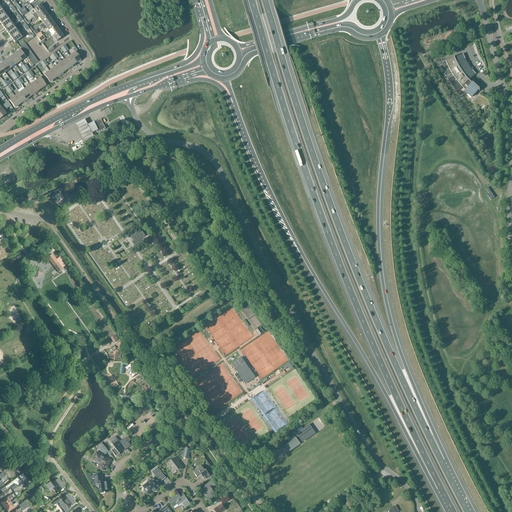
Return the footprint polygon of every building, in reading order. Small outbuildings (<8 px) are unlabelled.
[(34,18),(44,10),(40,5),(33,10),(35,13),(32,15),(34,18)] [(48,16),(44,10),(34,18),(35,20),(39,18),(41,21),(48,16)] [(0,22),(1,24),(9,19),(5,14),(0,18),(0,22)] [(42,28),(52,21),(48,16),(41,21),(43,24),(39,27),(40,29),(42,28)] [(9,19),(1,24),(5,29),(12,24),(9,19)] [(44,30),(46,28),(49,31),(56,26),(52,21),(42,28),(44,30)] [(12,24),(5,29),(8,34),(15,28),(12,24)] [(56,26),(49,31),(51,34),(48,36),(50,38),(52,36),(59,31),(56,26)] [(15,28),(8,34),(11,38),(19,33),(15,28)] [(52,36),(56,42),(63,37),(59,31),(52,36)] [(19,33),(11,38),(15,43),(22,38),(19,33)] [(25,58),(20,50),(14,54),(20,62),(25,58)] [(75,53),(70,56),(75,64),(80,60),(75,53)] [(14,54),(9,58),(15,65),(20,62),(14,54)] [(471,83),(469,81),(475,74),(476,75),(473,70),(472,71),(470,69),(470,68),(469,66),(468,67),(466,63),(464,60),(465,59),(464,56),(463,54),(463,55),(455,58),(454,56),(453,56),(454,58),(446,61),(449,68),(454,77),(448,80),(447,79),(457,94),(456,93),(462,87),(465,90),(465,91),(472,97),(478,90),(480,92),(471,83)] [(70,68),(75,64),(70,56),(64,60),(70,68)] [(9,58),(4,61),(10,69),(15,65),(9,58)] [(59,64),(65,72),(70,68),(64,60),(59,64)] [(4,61),(0,64),(0,66),(5,73),(10,69),(4,61)] [(60,75),(65,72),(59,64),(54,68),(60,75)] [(55,79),(60,75),(54,68),(49,71),(55,79)] [(50,83),(55,79),(49,71),(44,75),(50,83)] [(35,82),(40,90),(46,86),(40,78),(35,82)] [(35,93),(40,90),(35,82),(30,86),(35,93)] [(30,97),(35,93),(30,86),(25,89),(30,97)] [(25,101),(30,97),(25,89),(19,93),(25,101)] [(20,105),(25,101),(19,93),(14,97),(20,105)] [(9,101),(15,108),(20,105),(14,97),(9,101)] [(86,120),(77,125),(85,142),(94,138),(93,135),(97,133),(92,124),(88,126),(86,120)] [(92,124),(97,133),(105,129),(100,120),(92,124)] [(85,194),(82,188),(75,192),(78,197),(85,194)] [(491,200),(493,199),(495,198),(488,188),(487,188),(486,189),(489,194),(487,195),(491,200)] [(53,200),(56,204),(63,199),(59,192),(56,194),(56,193),(53,195),(54,196),(52,197),(54,200),(53,200)] [(145,236),(141,230),(131,237),(135,243),(145,236)] [(54,266),(59,262),(53,255),(48,259),(54,266)] [(44,273),(39,267),(32,271),(37,278),(44,273)] [(255,331),(259,336),(264,332),(261,327),(255,331)] [(241,357),(231,364),(245,384),(255,378),(241,357)] [(134,367),(129,370),(136,380),(141,377),(134,367)] [(314,432),(309,425),(296,434),(301,441),(314,432)] [(114,440),(111,442),(115,448),(111,451),(116,457),(120,454),(119,453),(125,449),(125,450),(131,446),(128,442),(131,440),(128,436),(125,438),(127,440),(124,443),(122,440),(119,442),(115,437),(113,438),(114,440)] [(293,437),(288,441),(290,442),(281,448),(286,455),(300,444),(296,438),(295,439),(293,437)] [(98,468),(103,471),(105,467),(107,468),(111,461),(97,452),(93,460),(100,464),(98,468)] [(172,468),(170,470),(174,474),(182,468),(178,462),(179,460),(177,457),(168,463),(169,463),(172,468)] [(201,476),(204,480),(210,476),(206,470),(205,471),(201,465),(198,467),(198,468),(193,472),(198,478),(201,476)] [(147,492),(149,495),(162,486),(159,482),(166,478),(161,471),(154,476),(155,477),(151,480),(148,479),(148,482),(148,483),(145,485),(145,486),(145,488),(145,489),(144,489),(144,492),(147,493),(147,492)] [(95,479),(96,486),(99,485),(100,489),(99,489),(99,492),(100,492),(100,493),(104,493),(106,493),(105,493),(108,492),(107,485),(108,485),(107,481),(102,481),(102,474),(92,476),(92,479),(95,479)] [(61,482),(59,478),(53,483),(51,481),(45,485),(49,490),(54,486),(59,492),(65,487),(61,482)] [(215,487),(211,482),(205,486),(207,489),(202,492),(207,500),(213,497),(211,494),(214,492),(211,489),(215,487)] [(0,499),(4,496),(4,495),(9,492),(7,489),(7,490),(5,487),(0,490),(0,491),(0,499)] [(60,501),(59,502),(60,504),(59,504),(65,511),(66,511),(70,509),(69,508),(76,503),(69,494),(62,499),(60,501)] [(168,501),(174,509),(178,506),(179,507),(183,505),(186,508),(191,504),(188,501),(187,499),(185,497),(183,494),(180,496),(178,494),(168,501)] [(223,504),(230,500),(226,494),(219,499),(223,504)] [(3,505),(2,506),(4,508),(11,503),(8,501),(13,497),(11,495),(1,503),(3,505)] [(12,505),(11,503),(4,508),(5,510),(6,510),(7,511),(8,511),(18,505),(16,502),(12,505)]
